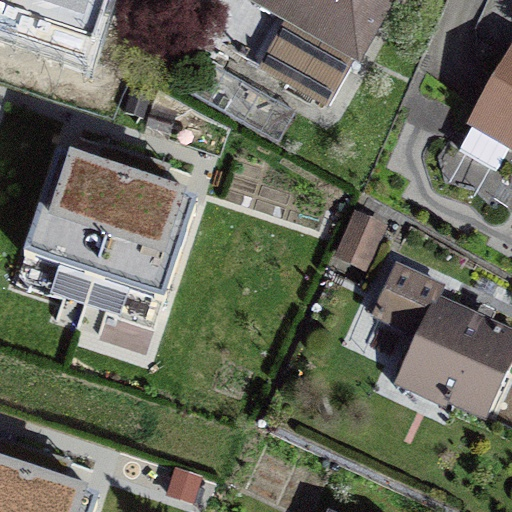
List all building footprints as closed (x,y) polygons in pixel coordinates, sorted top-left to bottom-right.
[(112,0),(0,0),(0,20),(95,52),(112,0)] [(223,45),(329,106),(389,0),(189,0),(165,55),(204,77),(223,45)] [(511,57),(472,128),(475,130),(462,152),(490,167),(499,166),(511,145),(511,57)] [(189,197),(61,155),(32,244),(160,286),(189,197)] [(354,213),(340,259),(370,268),(384,222),(354,213)] [(418,337),(398,379),(486,420),(511,366),(511,335),(438,301),(443,291),(396,268),(373,316),(418,337)] [(0,511),(17,511),(29,476),(0,466),(0,511)] [(94,511),(99,499),(29,476),(17,511),(94,511)]
